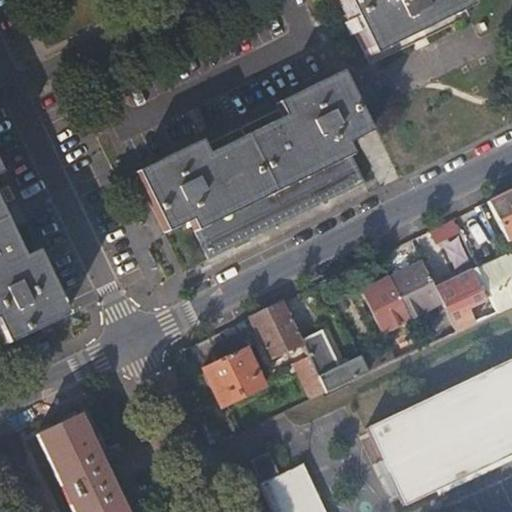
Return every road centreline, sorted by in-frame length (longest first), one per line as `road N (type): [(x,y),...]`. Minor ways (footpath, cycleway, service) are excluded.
road 1 (residential): [(511,156),(133,339)]
road 2 (unclassified): [(133,339),(13,88)]
road 3 (residential): [(218,511),(133,339)]
road 4 (unclassified): [(186,6),(13,88)]
road 5 (residential): [(133,339),(0,407)]
